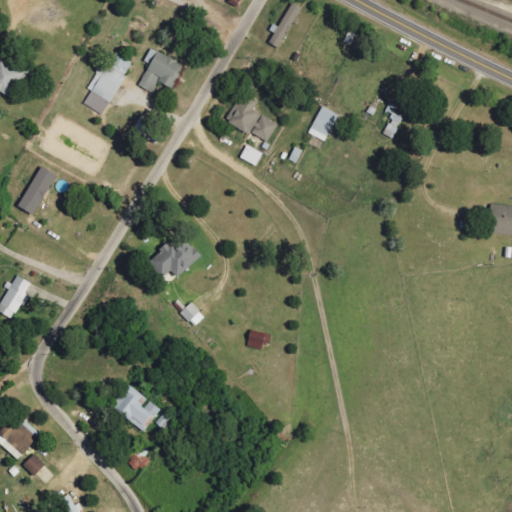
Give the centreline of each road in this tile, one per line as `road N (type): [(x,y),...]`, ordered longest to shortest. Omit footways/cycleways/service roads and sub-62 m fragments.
road 1 (residential): [(146,511),(36,389),(34,370),(257,0)]
road 2 (residential): [(234,39),(313,168),(341,511)]
road 3 (tertiary): [(511,76),(351,0)]
